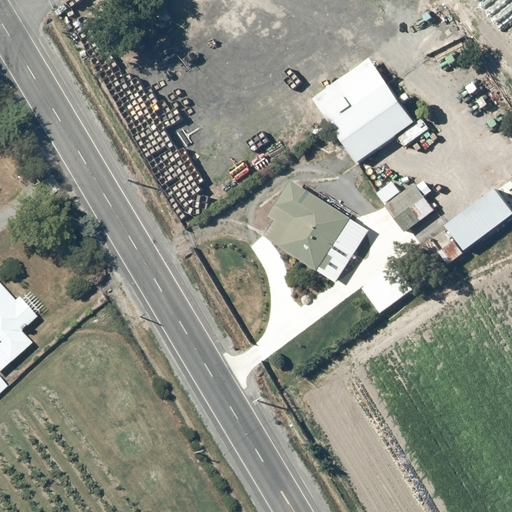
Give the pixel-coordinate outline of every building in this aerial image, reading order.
[(417,122),(370,60),(316,101),(363,163),(417,122)] [(372,233),(298,180),(273,215),(280,220),(268,236),(336,284),(372,233)] [(404,195),(394,182),(378,195),(408,232),(437,209),(417,184),(404,195)] [(511,219),(511,209),(499,191),(449,224),(466,250),(511,219)] [(466,255),(456,240),(438,251),(448,266),(466,255)] [(412,292),(393,268),(365,290),(383,314),(412,292)] [(0,370),(28,344),(17,333),(35,316),(21,302),(17,307),(0,289),(0,370)]
